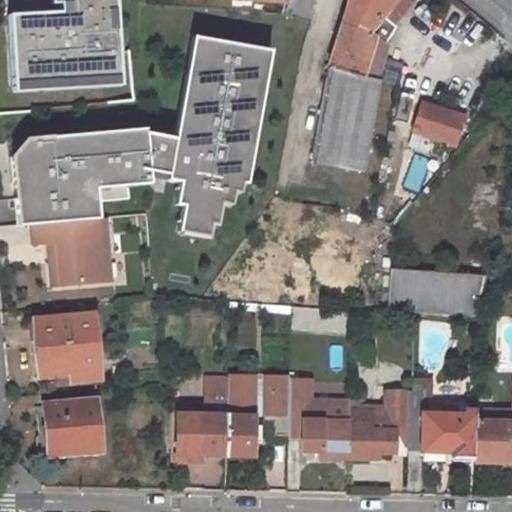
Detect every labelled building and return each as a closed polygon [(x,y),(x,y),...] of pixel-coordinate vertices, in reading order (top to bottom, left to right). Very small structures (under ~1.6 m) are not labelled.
[(57,14),(5,17),(9,93),(117,87),(111,0),(47,0),(47,4),(57,4),(57,14)] [(351,0),(332,71),(363,79),(373,45),(383,49),(391,31),(388,29),(380,23),(399,0),(412,0),(413,0),(416,3),(419,0),(351,0)] [(413,0),(412,0),(399,0),(380,23),(388,29),(413,0)] [(194,36),(176,133),(170,172),(168,178),(179,180),(175,203),(182,204),(177,232),(208,237),(211,221),(216,222),(220,201),(230,203),(233,189),(239,190),(241,182),(246,182),(270,50),(194,36)] [(332,71),(314,164),(364,175),(382,83),(363,79),(332,71)] [(464,122),(423,107),(413,135),(455,150),(464,122)] [(18,224),(98,217),(96,186),(150,182),(149,167),(145,128),(27,137),(12,153),(18,224)] [(176,133),(145,128),(149,167),(170,172),(176,133)] [(105,221),(29,227),(31,248),(47,246),(57,246),(60,287),(111,282),(105,221)] [(47,246),(51,288),(60,287),(57,246),(47,246)] [(484,280),(389,273),(385,318),(474,324),(484,280)] [(96,316),(35,321),(37,384),(99,381),(96,316)] [(253,461),(255,378),(230,377),(229,422),(227,460),(253,461)] [(265,411),(259,411),(258,422),(270,422),(269,437),(288,438),(290,391),(290,382),(265,382),(265,411)] [(312,392),(290,391),(288,438),(288,440),(303,440),(302,455),(326,456),(326,463),(348,464),(349,425),(349,414),(311,413),(312,392)] [(422,420),(423,393),(408,391),(406,455),(421,456),(422,420)] [(98,402),(46,404),(48,457),(102,454),(98,402)] [(48,457),(46,404),(36,405),(38,457),(48,457)] [(463,422),(422,420),(421,456),(452,458),(451,466),(472,466),(474,415),(464,415),(463,422)] [(511,415),(474,415),(472,466),(509,468),(510,442),(511,442),(511,415)] [(229,422),(182,420),(180,459),(227,460),(229,422)] [(370,434),(370,426),(349,425),(348,464),(369,464),(370,456),(392,457),(393,435),(370,434)]
